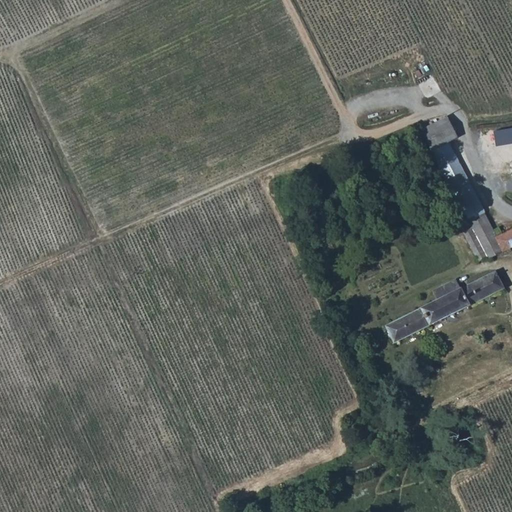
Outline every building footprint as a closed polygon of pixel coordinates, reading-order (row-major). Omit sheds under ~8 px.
[(459,137),(449,117),(422,130),(454,191),(471,182),(450,142),(459,137)] [(470,222),(487,213),(471,182),(454,191),(467,216),(470,222)] [(487,213),(470,222),(467,216),(458,221),(480,262),(489,258),(490,260),(491,259),(511,248),(511,231),(499,237),(487,213)] [(506,289),(497,271),(463,288),(471,306),(506,289)] [(434,290),(439,300),(422,308),(431,326),(471,306),(463,288),(458,278),(434,290)] [(431,326),(422,308),(387,326),(395,343),(431,326)]
